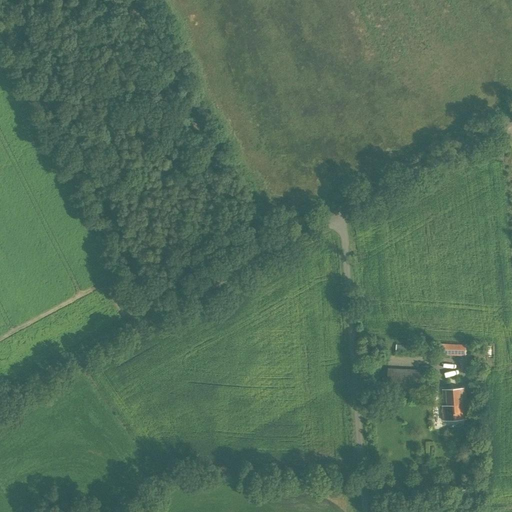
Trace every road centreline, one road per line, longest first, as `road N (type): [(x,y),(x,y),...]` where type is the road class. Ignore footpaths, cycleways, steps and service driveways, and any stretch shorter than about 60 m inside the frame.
road 1 (unclassified): [(0,399),(337,216)]
road 2 (unclassified): [(367,511),(337,216)]
road 3 (unclassified): [(337,216),(511,118)]
